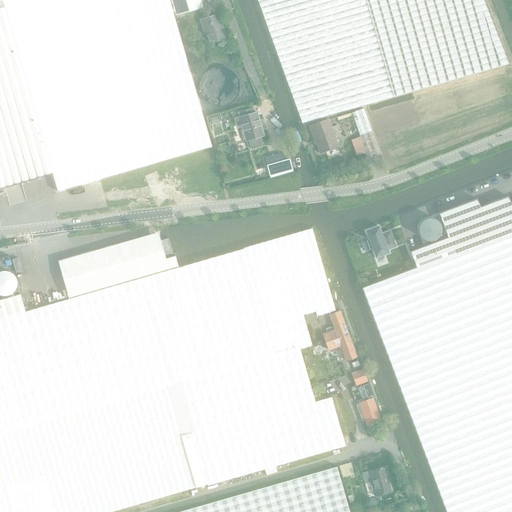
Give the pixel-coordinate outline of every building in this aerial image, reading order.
[(212,147),(174,17),(169,0),(0,0),(0,193),(3,192),(2,188),(52,174),(57,191),(212,147)] [(169,0),(174,17),(204,8),(201,0),(169,0)] [(257,0),(268,28),(302,124),(358,108),(370,104),(440,84),(509,65),(483,0),(257,0)] [(201,21),(208,44),(225,38),(218,15),(201,21)] [(249,82),(249,81),(249,76),(247,72),(246,68),(243,64),(239,61),(235,58),(232,57),(229,56),(225,56),(219,56),(215,57),(210,59),(207,62),(204,65),(200,70),(199,75),(198,81),(198,85),(199,90),(202,94),(205,99),(208,102),(213,105),(218,106),(223,107),(227,106),(233,105),(237,103),(241,99),(244,96),(247,92),(248,87),(249,82)] [(238,118),(233,119),(235,126),(240,125),(245,141),(248,140),(250,150),(258,148),(262,146),(262,145),(260,137),(262,136),(256,113),(254,113),(252,109),(237,113),(238,118)] [(364,109),(351,113),(368,159),(380,154),(364,109)] [(328,121),(309,127),(316,144),(317,144),(320,153),(337,147),(334,138),(340,135),(337,125),(330,128),(328,121)] [(326,151),(328,158),(341,155),(339,147),(326,151)] [(272,164),(267,166),(270,178),(293,172),(290,159),(277,163),(272,164)] [(422,247),(409,252),(415,268),(511,231),(511,203),(511,204),(508,197),(480,208),(477,200),(439,214),(447,238),(434,242),(422,247)] [(378,227),(366,231),(370,240),(367,241),(370,249),(375,247),(378,254),(388,250),(388,249),(395,246),(390,232),(381,235),(378,227)] [(0,511),(111,511),(345,445),(331,397),(315,402),(300,349),(312,346),(303,315),(315,312),(317,316),(335,311),(312,229),(244,248),(244,249),(178,268),(175,256),(166,259),(165,255),(160,241),(158,233),(155,234),(105,248),(58,261),(69,299),(25,312),(20,294),(0,300),(0,511)] [(368,285),(361,288),(363,294),(401,394),(446,511),(511,511),(511,231),(415,268),(368,285)] [(18,258),(12,260),(16,273),(22,272),(18,258)] [(0,296),(12,293),(11,291),(18,289),(13,268),(0,271),(0,296)] [(327,333),(324,335),(327,342),(348,335),(340,313),(330,316),(334,327),(326,330),(327,333)] [(345,361),(356,357),(348,335),(327,342),(330,350),(332,349),(333,351),(335,351),(337,355),(342,353),(345,361)] [(355,386),(365,382),(361,371),(351,374),(355,386)] [(367,397),(373,395),(369,383),(363,386),(367,397)] [(365,421),(367,425),(380,421),(372,399),(356,405),(362,422),(365,421)] [(344,477),(355,473),(351,462),(340,466),(344,477)] [(275,466),(265,470),(266,475),(277,472),(275,466)] [(379,469),(362,474),(364,481),(367,483),(371,482),(375,496),(390,491),(386,477),(388,477),(385,467),(381,468),(381,467),(378,467),(379,469)] [(349,511),(338,468),(221,501),(184,511),(349,511)]
